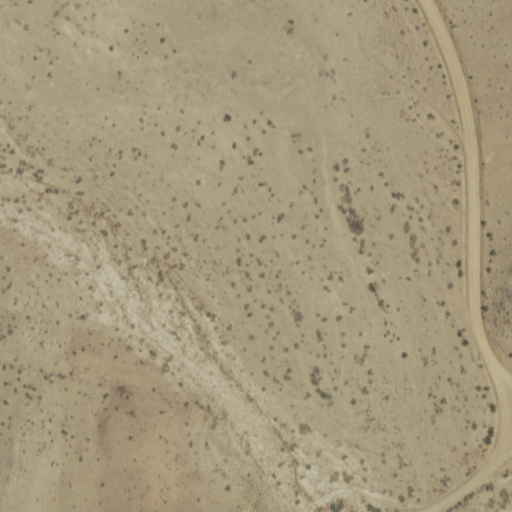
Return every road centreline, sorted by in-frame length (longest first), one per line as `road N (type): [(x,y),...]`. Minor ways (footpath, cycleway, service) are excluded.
road 1 (residential): [(511,373),(476,318),(466,111),(430,0)]
road 2 (residential): [(488,347),(506,408),(493,460),(419,511)]
